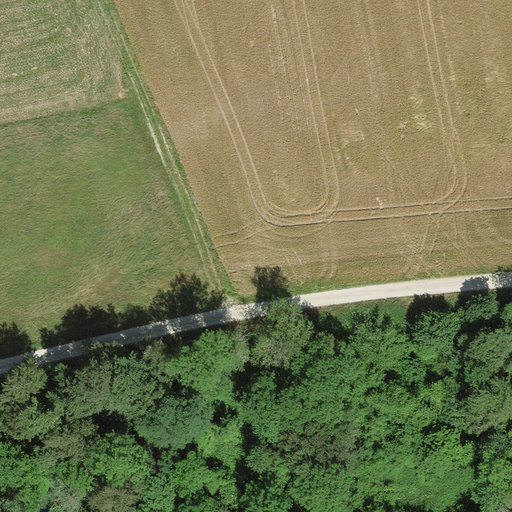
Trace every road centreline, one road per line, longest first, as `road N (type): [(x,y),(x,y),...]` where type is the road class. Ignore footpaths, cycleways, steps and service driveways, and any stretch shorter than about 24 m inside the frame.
road 1 (track): [(511,276),(231,312),(0,366)]
road 2 (track): [(231,312),(102,0)]
